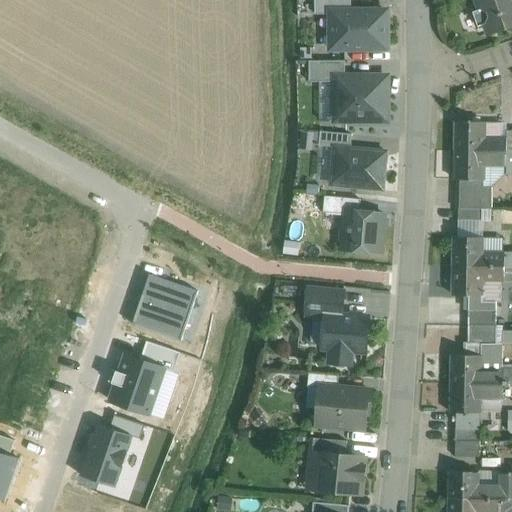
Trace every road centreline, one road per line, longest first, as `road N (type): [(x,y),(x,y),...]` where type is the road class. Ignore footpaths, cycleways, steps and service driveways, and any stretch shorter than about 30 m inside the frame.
road 1 (residential): [(37,511),(136,203),(0,131)]
road 2 (residential): [(418,77),(397,511)]
